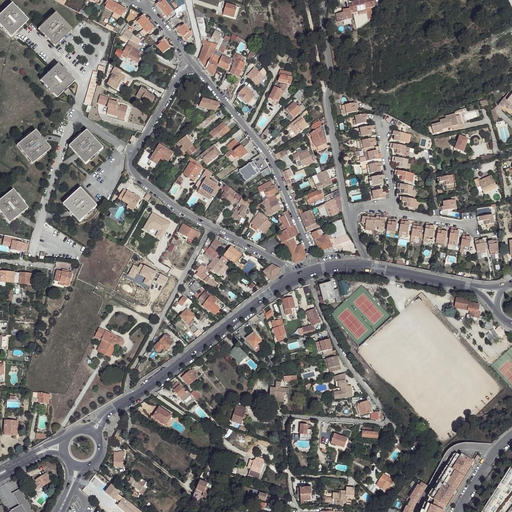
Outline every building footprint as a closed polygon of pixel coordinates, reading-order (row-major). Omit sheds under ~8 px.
[(106,7),(105,8),(122,17),(122,15),(125,16),(128,11),(107,0),(106,0),(104,5),(106,7)] [(168,18),(169,19),(175,14),(173,12),(165,2),(167,0),(160,0),(156,4),(157,5),(168,18)] [(167,0),(165,2),(173,12),(176,10),(167,0)] [(177,4),(178,8),(182,6),(182,5),(185,4),(184,0),(175,0),(176,0),(175,1),(176,5),(177,4)] [(353,4),(349,5),(350,9),(350,11),(353,10),(353,12),(355,12),(358,12),(366,11),(366,8),(370,8),(375,7),(373,0),(363,0),(364,1),(359,1),(352,2),(353,4)] [(0,14),(0,25),(11,37),(28,21),(11,3),(0,14)] [(182,6),(186,23),(190,23),(185,4),(182,5),(182,6)] [(227,4),(224,14),(228,15),(227,16),(234,18),(234,17),(236,18),(239,8),(237,7),(227,4)] [(154,7),(165,21),(168,18),(157,5),(154,7)] [(207,36),(203,19),(202,18),(205,15),(194,8),(202,41),(203,46),(203,47),(199,59),(206,68),(217,45),(219,42),(214,41),(208,39),(208,38),(207,36)] [(336,14),(338,22),(351,20),(350,13),(350,11),(350,9),(343,10),(343,13),(336,14)] [(367,12),(356,14),(358,27),(368,20),(367,12)] [(38,29),(55,46),(72,30),(55,13),(38,29)] [(88,18),(98,23),(99,20),(90,15),(88,18)] [(143,36),(147,33),(148,32),(150,34),(155,30),(143,15),(134,22),(137,25),(135,27),(138,31),(142,28),(144,30),(140,32),(143,36)] [(173,23),(177,26),(181,21),(178,18),(178,19),(175,16),(172,19),(175,21),(173,23)] [(185,36),(188,39),(193,35),(192,31),(190,32),(182,23),(176,28),(184,38),(185,36)] [(123,30),(120,35),(122,36),(124,33),(126,30),(129,26),(127,24),(126,26),(123,30)] [(124,33),(122,36),(125,38),(130,41),(138,45),(140,41),(132,37),(133,35),(130,33),(130,32),(126,30),(124,33)] [(217,45),(206,68),(213,77),(218,66),(223,56),(225,50),(229,42),(230,38),(225,36),(224,40),(221,38),(220,37),(221,34),(215,30),(212,37),(211,39),(215,40),(214,41),(219,42),(217,45)] [(156,44),(163,54),(170,49),(162,39),(156,44)] [(117,50),(115,55),(117,56),(117,57),(120,59),(122,56),(126,59),(127,57),(138,63),(140,58),(138,56),(140,52),(138,50),(140,46),(138,45),(130,41),(123,53),(117,50)] [(261,48),(261,51),(272,54),(273,48),(259,45),(258,48),(261,48)] [(232,68),(230,73),(238,77),(241,72),(245,64),(240,62),(242,58),(235,54),(233,59),(235,61),(232,68)] [(223,56),(218,66),(227,71),(232,61),(223,56)] [(40,81),(57,98),(74,81),(58,64),(40,81)] [(99,65),(97,72),(103,74),(105,67),(99,65)] [(112,75),(107,85),(116,90),(120,85),(118,84),(120,80),(122,81),(124,82),(126,78),(120,75),(122,71),(115,67),(111,74),(112,75)] [(247,76),(257,85),(264,77),(254,68),(247,76)] [(93,71),(84,104),(90,105),(100,73),(93,71)] [(280,77),(278,82),(291,85),(292,78),(291,78),(292,74),(280,71),(279,77),(280,77)] [(274,87),(268,100),(275,103),(277,100),(277,101),(278,100),(279,100),(281,95),(283,96),(287,85),(280,84),(278,89),(274,87)] [(239,95),(248,104),(248,103),(253,98),(255,96),(246,87),(238,95),(239,95)] [(146,102),(151,105),(155,97),(150,94),(146,92),(147,91),(141,88),(136,97),(141,99),(146,102)] [(294,97),(299,100),(303,94),(299,90),(294,97)] [(511,94),(509,92),(499,105),(502,108),(504,105),(511,111),(511,109),(511,94)] [(238,97),(246,105),(248,104),(247,103),(239,95),(238,97)] [(109,108),(107,114),(119,117),(125,119),(128,107),(121,105),(121,107),(120,109),(117,108),(117,106),(118,103),(111,101),(109,101),(110,98),(100,96),(98,104),(105,106),(106,104),(108,105),(107,108),(109,108)] [(199,107),(216,112),(217,108),(220,103),(215,102),(211,101),(212,100),(209,99),(208,100),(203,99),(199,107)] [(480,101),(482,109),(488,107),(487,100),(480,101)] [(287,118),(290,121),(293,119),(293,120),(295,118),(294,117),(305,108),(302,105),(300,106),(299,105),(297,106),(294,102),(285,110),(289,115),(287,116),(288,117),(287,118)] [(358,107),(357,103),(342,106),(343,110),(346,109),(347,114),(356,112),(355,109),(355,107),(358,107)] [(367,114),(355,116),(356,120),(357,125),(366,123),(365,118),(368,118),(367,114)] [(431,125),(433,134),(443,131),(442,129),(452,127),(453,130),(464,128),(463,124),(462,124),(458,125),(456,117),(455,114),(445,117),(446,119),(440,121),(440,123),(431,125)] [(290,126),(294,132),(297,129),(300,132),(308,126),(301,117),(290,126)] [(310,134),(317,148),(326,144),(327,144),(324,125),(321,127),(318,122),(317,123),(314,124),(312,126),(316,131),(310,134)] [(210,133),(214,139),(220,134),(221,136),(225,132),(226,133),(229,131),(223,123),(215,129),(210,133)] [(358,132),(359,137),(371,135),(371,130),(373,130),(372,126),(360,128),(361,132),(358,132)] [(17,145),(32,164),(50,149),(35,130),(17,145)] [(69,147),(86,165),(103,148),(87,131),(69,147)] [(395,136),(394,141),(404,142),(404,138),(405,134),(398,132),(395,132),(393,131),(392,135),(395,136)] [(150,137),(157,141),(160,136),(154,132),(150,137)] [(180,149),(184,153),(186,152),(192,147),(193,146),(189,141),(192,139),(188,135),(179,142),(183,147),(180,149)] [(460,136),(455,149),(463,152),(468,139),(460,136)] [(360,141),(361,150),(374,147),(373,145),(376,144),(375,138),(367,140),(366,140),(362,140),(362,141),(360,141)] [(227,147),(230,151),(238,144),(235,140),(227,147)] [(152,162),(157,165),(161,158),(168,162),(174,153),(160,144),(150,161),(152,162)] [(225,155),(231,162),(238,157),(240,160),(247,154),(244,149),(243,150),(241,146),(239,144),(238,144),(230,151),(225,155)] [(406,147),(390,144),(389,148),(396,150),(395,154),(398,154),(404,155),(408,156),(410,149),(405,148),(406,147)] [(221,154),(214,145),(213,146),(217,151),(216,152),(219,156),(221,154)] [(175,146),(173,148),(180,152),(179,152),(184,156),(186,154),(184,153),(180,149),(175,146)] [(208,164),(219,156),(216,152),(217,151),(213,146),(201,155),(204,159),(208,164)] [(186,152),(189,156),(196,150),(192,147),(186,152)] [(300,160),(303,166),(306,164),(308,164),(309,165),(313,163),(308,149),(293,155),(296,161),(300,160)] [(288,155),(285,150),(279,153),(282,158),(288,155)] [(378,154),(377,151),(364,153),(366,162),(381,159),(380,153),(378,154)] [(189,160),(206,170),(206,169),(195,160),(190,157),(189,160)] [(408,160),(393,157),(392,162),(399,163),(398,167),(401,168),(406,169),(407,164),(408,160)] [(184,174),(194,181),(201,169),(191,163),(184,174)] [(240,171),(247,181),(257,174),(256,174),(259,172),(253,163),(250,165),(250,164),(240,171)] [(367,169),(368,174),(381,172),(380,167),(383,166),(382,163),(369,165),(370,168),(367,169)] [(318,191),(320,190),(332,184),(330,180),(336,177),(337,176),(335,167),(317,175),(320,183),(315,185),(318,191)] [(198,192),(205,197),(208,193),(212,195),(217,186),(218,185),(216,184),(217,182),(214,180),(213,182),(208,179),(211,174),(206,169),(206,170),(202,176),(206,178),(198,192)] [(282,173),(285,180),(289,179),(290,178),(287,170),(282,173)] [(413,179),(414,174),(395,170),(394,175),(401,176),(400,180),(404,181),(409,182),(410,178),(413,179)] [(371,187),(383,184),(382,179),(385,179),(384,175),(372,177),(372,181),(370,181),(371,187)] [(452,176),(437,178),(437,183),(444,181),(445,186),(446,186),(449,185),(449,188),(454,187),(452,176)] [(481,186),(483,193),(497,187),(492,176),(480,181),(478,181),(477,179),(474,180),(477,188),(481,186)] [(409,182),(404,181),(404,185),(411,186),(413,179),(410,178),(409,182)] [(264,191),(268,199),(275,195),(277,194),(273,186),(271,187),(269,182),(258,188),(260,193),(264,191)] [(398,184),(397,188),(403,189),(403,194),(411,195),(412,191),(413,187),(411,186),(404,185),(398,184)] [(212,195),(216,197),(220,188),(217,186),(212,195)] [(225,192),(221,197),(226,200),(225,201),(232,206),(233,203),(237,205),(238,206),(242,198),(241,197),(238,195),(235,198),(233,197),(235,195),(233,194),(235,192),(227,186),(225,188),(223,190),(225,192)] [(63,205),(80,222),(97,206),(81,189),(63,205)] [(0,199),(0,212),(9,223),(27,208),(13,190),(0,199)] [(123,190),(118,199),(122,201),(129,204),(135,208),(136,207),(141,198),(136,196),(135,197),(133,196),(133,195),(127,191),(127,192),(123,190)] [(305,196),(309,205),(324,199),(320,190),(318,191),(305,196)] [(325,197),(327,202),(340,196),(339,190),(325,197)] [(382,193),(382,190),(372,191),(373,196),(374,200),(386,198),(385,192),(382,193)] [(263,202),(269,216),(281,210),(275,195),(268,199),(263,202)] [(325,205),(330,218),(342,212),(340,196),(327,202),(325,204),(325,205)] [(416,200),(400,197),(399,201),(406,203),(405,207),(414,209),(415,205),(418,205),(418,200),(416,200)] [(234,213),(231,217),(239,222),(241,218),(244,219),(246,216),(244,215),(250,204),(245,200),(242,198),(238,206),(234,213)] [(441,207),(441,211),(454,209),(453,206),(456,205),(455,200),(443,202),(444,207),(441,207)] [(300,215),(306,228),(316,224),(310,210),(300,215)] [(279,227),(284,231),(293,225),(288,211),(282,214),(283,216),(279,219),(280,222),(282,222),(283,225),(279,227)] [(170,222),(153,212),(143,228),(150,232),(152,227),(158,231),(156,236),(161,239),(170,222)] [(258,229),(264,234),(270,226),(269,226),(271,223),(267,220),(268,218),(260,212),(252,223),(254,224),(252,227),(256,231),(258,229)] [(371,215),(367,215),(367,217),(366,224),(365,227),(366,227),(365,230),(374,231),(374,226),(376,219),(371,218),(371,215)] [(380,215),(377,215),(376,219),(374,226),(378,227),(383,228),(385,219),(382,218),(380,218),(380,215)] [(477,218),(478,222),(485,221),(486,225),(487,225),(489,224),(490,228),(495,227),(493,215),(477,218)] [(392,220),(389,219),(386,231),(390,232),(395,232),(397,223),(392,222),(392,220)] [(405,220),(401,219),(399,232),(403,232),(402,235),(407,236),(410,223),(405,222),(405,220)] [(306,228),(307,232),(318,228),(317,226),(318,225),(317,223),(316,224),(306,228)] [(430,224),(426,223),(424,236),(429,237),(428,239),(432,240),(435,227),(430,226),(430,224)] [(188,238),(195,242),(199,233),(183,224),(179,233),(183,235),(184,234),(189,237),(188,238)] [(417,224),(413,224),(411,236),(415,237),(414,239),(415,239),(420,240),(422,228),(417,227),(417,224)] [(281,243),(281,244),(293,238),(298,236),(293,225),(284,231),(280,234),(284,241),(282,242),(281,243)] [(442,229),(438,228),(436,240),(440,241),(439,243),(444,244),(447,232),(442,231),(442,229)] [(455,228),(451,228),(449,240),(453,240),(458,241),(459,232),(455,231),(455,228)] [(327,235),(320,238),(317,231),(312,233),(317,245),(318,249),(323,251),(333,247),(333,249),(336,248),(333,239),(332,239),(331,237),(328,238),(327,235)] [(467,235),(463,234),(461,246),(464,247),(464,250),(469,251),(471,238),(466,237),(467,235)] [(17,238),(5,235),(3,243),(11,245),(10,250),(21,252),(21,250),(26,251),(28,244),(16,241),(17,238)] [(336,248),(337,249),(354,245),(347,235),(336,239),(334,238),(333,239),(336,248)] [(233,246),(234,245),(220,238),(219,241),(227,245),(228,244),(233,246)] [(288,252),(295,264),(305,258),(306,255),(302,245),(297,247),(296,244),(296,243),(293,238),(281,244),(286,253),(288,252)] [(490,255),(496,254),(495,251),(499,251),(498,250),(497,242),(496,238),(492,239),(490,240),(491,242),(488,242),(490,255)] [(475,240),(477,252),(481,251),(486,250),(484,241),(479,241),(478,239),(475,240)] [(215,240),(210,247),(216,251),(217,249),(221,244),(215,240)] [(204,255),(212,262),(214,259),(215,259),(216,257),(216,258),(219,255),(215,252),(206,245),(205,246),(206,247),(204,250),(206,252),(204,255)] [(222,257),(227,261),(229,259),(236,264),(237,262),(236,261),(238,257),(239,258),(245,251),(237,246),(234,249),(231,247),(224,255),(222,257)] [(215,252),(219,255),(222,257),(224,255),(217,249),(216,251),(215,252)] [(210,267),(221,277),(228,268),(225,265),(227,261),(222,257),(219,260),(216,258),(216,257),(215,259),(214,259),(212,262),(209,266),(210,267)] [(144,266),(140,263),(138,267),(134,265),(128,275),(134,279),(137,274),(146,278),(143,283),(150,286),(155,277),(158,278),(156,281),(164,286),(168,278),(160,273),(160,274),(157,272),(144,265),(144,266)] [(196,275),(214,289),(217,285),(212,281),(209,278),(204,274),(208,270),(205,268),(201,265),(198,263),(196,265),(198,267),(196,269),(197,270),(196,271),(198,272),(196,275)] [(263,272),(271,281),(280,273),(281,270),(279,268),(272,264),(263,272)] [(57,270),(54,281),(59,282),(60,281),(64,283),(64,285),(69,286),(72,273),(67,272),(68,271),(64,270),(64,272),(57,270)] [(0,281),(13,283),(14,273),(14,272),(0,271),(0,281)] [(14,273),(13,283),(19,283),(30,284),(36,284),(37,279),(46,279),(46,275),(31,274),(19,273),(14,273)] [(338,282),(342,296),(348,295),(347,291),(348,290),(349,288),(349,285),(347,284),(345,284),(344,280),(338,282)] [(190,288),(196,293),(202,286),(196,281),(190,288)] [(331,282),(320,286),(324,301),(335,298),(331,282)] [(210,311),(216,315),(220,309),(214,305),(218,299),(206,290),(198,300),(204,304),(203,306),(209,311),(210,311)] [(33,295),(32,302),(44,304),(46,297),(33,295)] [(174,306),(184,313),(187,309),(192,302),(188,298),(187,299),(183,296),(179,303),(177,302),(174,306)] [(293,298),(283,300),(286,315),(292,313),(291,308),(295,307),(293,298)] [(456,298),(455,308),(468,310),(468,311),(470,311),(469,315),(469,317),(478,318),(479,318),(480,313),(478,312),(480,304),(469,302),(470,300),(466,299),(460,299),(456,298)] [(180,316),(189,326),(195,321),(193,319),(195,317),(187,309),(184,313),(180,316)] [(304,335),(315,332),(314,325),(320,322),(315,309),(306,312),(312,325),(302,328),(304,333),(304,335)] [(265,314),(267,320),(273,316),(271,310),(265,314)] [(277,337),(279,342),(285,340),(283,335),(286,334),(283,326),(284,326),(282,319),(272,323),(274,329),(273,329),(276,337),(277,337)] [(99,329),(95,337),(101,340),(105,331),(99,329)] [(103,340),(99,349),(112,355),(115,346),(112,345),(113,343),(116,344),(120,346),(123,345),(124,343),(123,340),(121,339),(106,332),(102,340),(103,340)] [(254,332),(245,338),(256,352),(261,348),(258,344),(262,341),(254,332)] [(154,348),(160,352),(164,347),(167,350),(169,348),(171,345),(173,342),(168,338),(165,336),(165,335),(154,348)] [(327,355),(336,353),(336,351),(332,352),(329,340),(329,337),(325,338),(326,341),(316,343),(318,353),(323,352),(327,351),(327,355)] [(247,356),(248,356),(237,345),(229,353),(235,358),(234,359),(240,364),(245,358),(247,356)] [(99,349),(98,351),(110,357),(112,355),(99,349)] [(331,372),(341,370),(337,356),(327,359),(329,369),(330,368),(331,372)] [(190,371),(182,378),(188,385),(196,379),(193,375),(195,373),(192,370),(190,371)] [(334,399),(352,397),(351,385),(348,386),(346,386),(345,382),(345,381),(346,381),(345,373),(335,376),(335,382),(336,382),(339,382),(339,387),(341,387),(341,391),(333,392),(334,399)] [(171,387),(183,402),(191,395),(187,391),(186,392),(177,382),(171,387)] [(281,382),(276,382),(276,388),(275,399),(275,401),(284,402),(285,393),(289,393),(289,389),(281,388),(281,382)] [(191,393),(197,400),(201,397),(195,390),(191,393)] [(39,397),(38,403),(49,404),(50,394),(38,393),(37,397),(39,397)] [(361,414),(362,415),(369,412),(371,412),(370,408),(368,401),(358,404),(358,405),(355,406),(356,411),(357,411),(359,414),(361,415),(361,414)] [(232,421),(241,424),(246,408),(237,405),(232,421)] [(152,417),(166,425),(172,415),(159,407),(152,417)] [(194,411),(203,418),(206,415),(198,407),(194,411)] [(376,420),(382,420),(382,414),(380,414),(380,412),(375,412),(375,413),(371,414),(371,419),(376,419),(376,420)] [(152,418),(165,427),(166,425),(152,417),(152,418)] [(291,433),(299,433),(300,420),(293,419),(291,433)] [(5,420),(4,432),(12,433),(12,434),(16,434),(17,421),(5,420)] [(311,425),(301,424),(300,439),(310,439),(311,425)] [(363,428),(362,437),(378,438),(378,432),(373,431),(374,429),(363,428)] [(334,434),(331,442),(336,444),(336,445),(344,448),(347,438),(334,434)] [(410,456),(415,461),(426,449),(417,441),(414,445),(418,448),(413,453),(410,456)] [(114,452),(114,467),(124,467),(123,456),(119,456),(119,452),(114,452)] [(448,467),(464,477),(473,462),(475,462),(475,461),(460,452),(458,455),(456,454),(448,467)] [(247,478),(258,481),(259,478),(258,478),(264,461),(261,461),(262,460),(259,459),(258,462),(254,460),(253,461),(250,460),(247,468),(251,469),(249,475),(248,475),(247,478)] [(449,501),(464,477),(448,467),(429,497),(430,498),(444,507),(448,500),(449,501)] [(34,480),(33,478),(29,480),(36,491),(51,481),(45,473),(34,480)] [(384,475),(377,485),(390,494),(388,497),(387,497),(386,498),(389,500),(395,491),(390,487),(391,484),(394,486),(396,482),(384,475)] [(139,493),(142,495),(147,489),(143,487),(145,483),(142,481),(142,483),(138,480),(138,481),(132,477),(129,482),(132,484),(131,485),(135,488),(140,491),(139,493)] [(200,481),(193,497),(192,500),(196,502),(197,499),(199,500),(202,501),(204,502),(209,488),(206,487),(208,483),(200,481)] [(414,506),(427,486),(422,482),(420,486),(418,485),(410,498),(411,499),(409,503),(408,506),(413,509),(414,506)] [(117,506),(125,511),(142,511),(124,497),(123,498),(118,494),(121,490),(111,483),(105,491),(120,502),(117,506)] [(300,495),(301,504),(303,504),(303,501),(310,500),(310,494),(311,494),(311,487),(300,488),(300,495)] [(347,498),(354,499),(355,488),(346,487),(346,491),(341,491),(341,493),(339,493),(333,493),(332,498),(327,498),(327,497),(322,497),(322,500),(325,500),(325,502),(331,502),(331,501),(332,501),(332,504),(333,504),(332,505),(335,505),(343,505),(343,503),(345,503),(346,502),(347,498)] [(24,497),(25,497),(21,489),(12,493),(15,498),(17,497),(22,507),(20,508),(19,506),(11,511),(9,511),(33,511),(32,509),(31,510),(29,507),(31,506),(27,499),(25,500),(24,497)] [(259,493),(258,499),(280,505),(281,499),(266,495),(267,495),(259,493)] [(442,510),(444,507),(430,498),(427,503),(442,510)] [(245,499),(243,505),(252,508),(254,501),(245,499)] [(256,507),(255,508),(263,510),(265,504),(255,501),(254,506),(256,507)] [(443,511),(444,511),(427,503),(426,503),(422,511),(443,511)]
